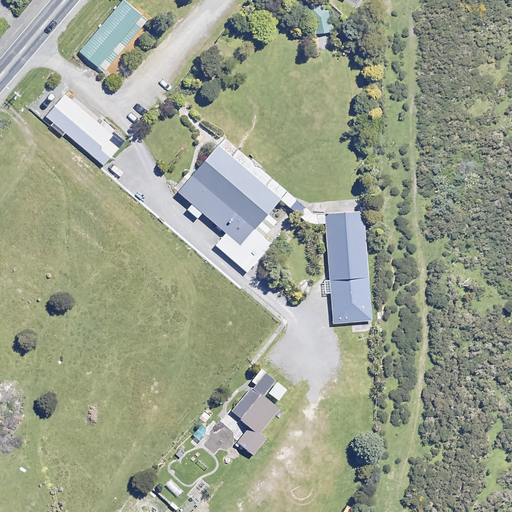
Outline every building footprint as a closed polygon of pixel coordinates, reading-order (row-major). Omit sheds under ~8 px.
[(120,0),(119,0),(76,52),(101,72),(144,20),(120,0)] [(63,90),(45,115),(106,164),(122,148),(112,139),(116,135),(63,90)] [(224,135),(174,192),(223,235),(213,246),(246,275),(273,243),(269,239),(301,202),(224,135)] [(129,163),(119,155),(110,167),(120,174),(129,163)] [(362,211),(325,212),(330,327),(367,324),(362,211)] [(251,386),(233,410),(258,429),(276,405),(251,386)] [(213,413),(207,407),(198,417),(205,423),(213,413)] [(266,441),(230,413),(216,430),(253,458),(266,441)]
